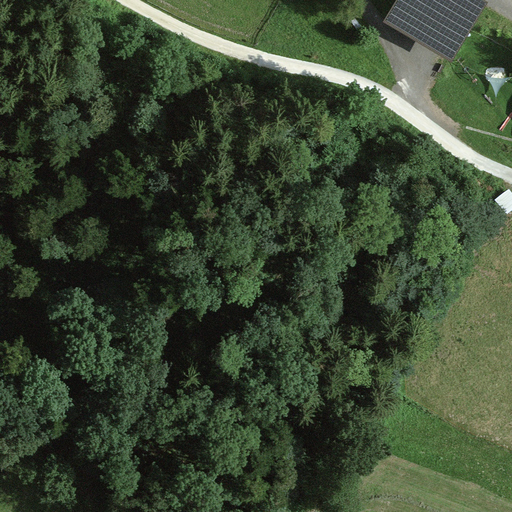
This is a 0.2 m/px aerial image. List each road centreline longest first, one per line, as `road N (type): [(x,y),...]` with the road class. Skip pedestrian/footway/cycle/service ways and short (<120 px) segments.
road 1 (track): [(123,0),(229,50),(349,83),(409,109),(479,163),(511,175)]
road 2 (track): [(409,109),(369,16),(354,0)]
